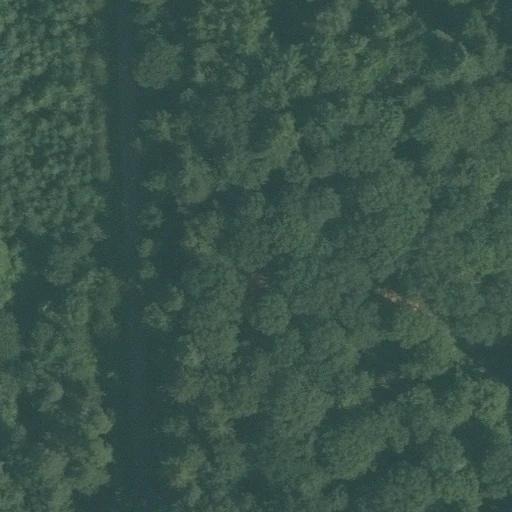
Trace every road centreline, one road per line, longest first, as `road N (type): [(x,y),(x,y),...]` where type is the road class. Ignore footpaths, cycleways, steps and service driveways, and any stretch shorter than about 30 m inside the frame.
road 1 (tertiary): [(142,511),(122,0)]
road 2 (track): [(128,153),(511,4)]
